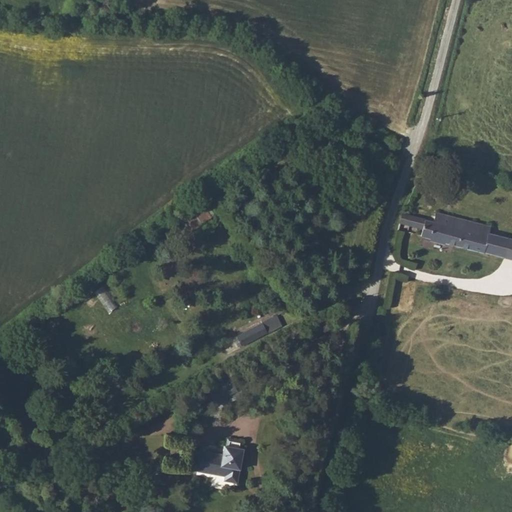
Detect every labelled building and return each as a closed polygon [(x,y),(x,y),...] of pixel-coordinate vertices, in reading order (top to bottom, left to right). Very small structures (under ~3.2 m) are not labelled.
[(199,229),(213,215),(205,206),(190,219),(199,229)] [(401,213),(397,230),(504,257),(510,237),(489,231),(491,226),(436,212),(433,221),(401,213)] [(110,311),(119,304),(103,285),(95,292),(110,311)] [(256,328),(233,339),(238,350),(261,338),(256,328)] [(196,400),(177,411),(183,422),(203,411),(196,400)] [(207,449),(203,470),(231,477),(230,481),(242,483),(248,449),(229,444),(227,454),(207,449)]
